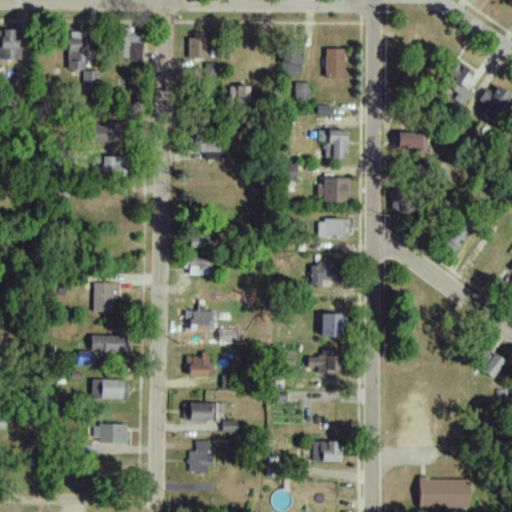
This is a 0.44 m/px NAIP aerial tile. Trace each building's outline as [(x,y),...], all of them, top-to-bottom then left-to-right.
[(114,59),(139,60),(140,29),(115,28),(114,59)] [(11,30),(0,30),(0,59),(19,60),(19,45),(11,45),(11,30)] [(65,70),(83,70),(84,32),(66,32),(65,70)] [(185,58),(204,59),(205,38),(186,38),(185,58)] [(300,42),(280,41),(279,74),(299,75),(300,42)] [(342,49),(323,49),(322,78),(342,78),(342,49)] [(461,106),(470,92),(462,87),(471,73),(452,61),(439,83),(456,93),(451,100),(461,106)] [(215,76),(216,63),(203,63),(203,76),(215,76)] [(81,88),(97,88),(98,71),(81,71),(81,88)] [(308,99),(308,82),(293,82),(293,99),(308,99)] [(246,104),(246,86),(227,86),(226,103),(246,104)] [(497,118),(511,96),(494,86),(490,92),(484,88),(474,103),(497,118)] [(315,115),(327,115),(327,105),(315,105),(315,115)] [(89,142),(114,143),(115,126),(90,125),(89,142)] [(315,142),(323,142),(322,159),(340,159),(341,152),(344,152),(345,131),(316,131),(315,142)] [(416,149),(416,154),(424,155),(425,134),(395,133),(394,149),(416,149)] [(202,160),(218,160),(218,137),(189,138),(189,154),(202,154),(202,160)] [(121,178),(122,157),(91,156),(90,177),(121,178)] [(294,164),(276,164),(276,181),(294,181),(294,164)] [(317,203),(347,203),(348,179),(317,179),(317,203)] [(316,220),(315,237),(347,238),(347,221),(316,220)] [(467,229),(452,221),(439,245),(454,253),(467,229)] [(186,233),(186,248),(206,248),(206,233),(186,233)] [(319,280),(332,280),(331,256),(320,256),(320,265),(308,265),(308,287),(319,286),(319,280)] [(186,276),(208,275),(208,257),(185,257),(186,276)] [(110,283),(90,283),(90,311),(110,312),(110,283)] [(184,331),(213,331),(213,311),(202,311),(203,306),(195,305),(195,311),(185,311),(184,331)] [(339,315),(318,314),(318,338),(338,338),(339,315)] [(236,343),(236,330),(217,330),(216,343),(236,343)] [(74,364),(90,364),(90,354),(125,353),(125,336),(88,336),(88,351),(74,351),(74,364)] [(314,372),(335,373),(336,350),(319,349),(319,357),(305,356),(305,368),(315,368),(314,372)] [(488,378),(501,362),(485,349),(472,365),(488,378)] [(185,377),(210,377),(210,365),(206,365),(206,352),(199,353),(199,357),(185,357),(185,377)] [(124,400),(124,380),(89,380),(88,399),(124,400)] [(222,404),(186,403),(185,420),(214,421),(215,415),(222,415),(222,404)] [(234,420),(220,420),(220,432),(234,432),(234,420)] [(92,443),(124,444),(124,425),(93,424),(92,443)] [(210,441),(193,441),(193,452),(186,452),(186,473),(204,473),(204,466),(209,466),(210,441)] [(337,463),(337,442),(310,442),(310,463),(337,463)] [(415,508),(465,509),(466,480),(416,479),(415,508)]
